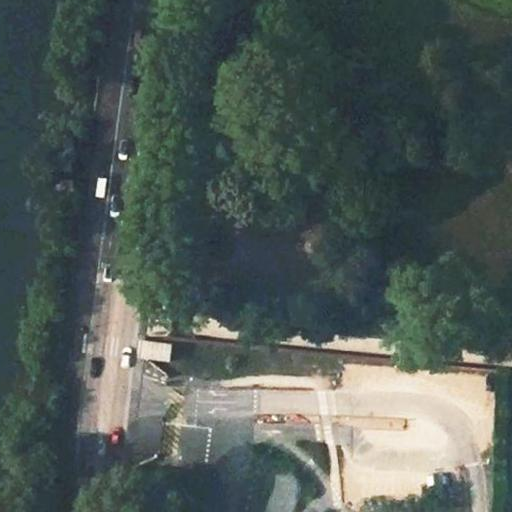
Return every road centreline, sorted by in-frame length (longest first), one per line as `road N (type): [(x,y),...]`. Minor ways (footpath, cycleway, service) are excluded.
road 1 (primary): [(128,0),(91,320),(106,386)]
road 2 (primary): [(106,386),(152,0)]
road 3 (primary): [(106,386),(90,511)]
